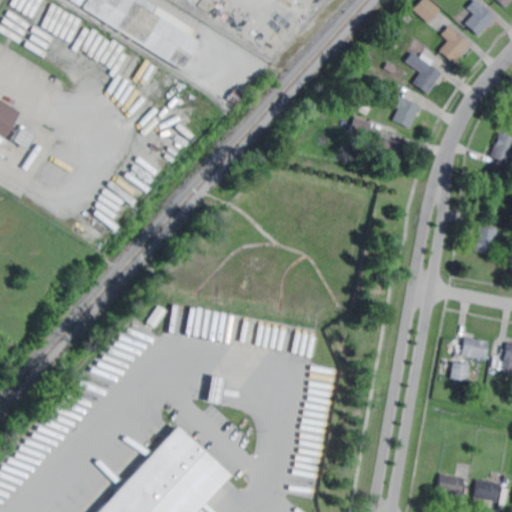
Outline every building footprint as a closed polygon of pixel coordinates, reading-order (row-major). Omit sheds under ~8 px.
[(146,0),(196,32),(192,38),(198,42),(181,70),(82,8),(86,0),(146,0)] [(429,21),(414,8),(420,0),(430,0),(440,8),(429,21)] [(478,37),(464,23),(473,14),(467,7),(474,0),(476,0),(496,19),(478,37)] [(452,64),(438,51),(447,41),(441,34),(448,26),(469,45),(452,64)] [(428,93),(414,82),(421,71),(414,66),(424,52),(434,60),(431,64),(443,72),(428,93)] [(385,84),(378,80),(381,75),(388,79),(385,84)] [(236,106),(226,99),(233,88),(243,95),(236,106)] [(410,129),(393,121),(399,109),(391,105),(396,94),(421,106),(410,129)] [(0,139),(0,101),(17,112),(0,139)] [(323,121),(321,112),(328,110),(330,119),(323,121)] [(365,138),(350,133),(355,117),(371,123),(365,138)] [(511,166),(491,157),(500,133),(511,138),(511,166)] [(399,167),(382,162),(385,150),(376,147),(379,136),(405,143),(399,167)] [(494,253),(476,250),(480,226),(498,229),(494,253)] [(152,326),(163,309),(155,304),(145,322),(152,326)] [(486,359),(462,355),(466,337),(489,341),(486,359)] [(511,373),(503,372),(508,342),(511,342),(511,373)] [(468,381),(451,378),(454,361),(471,364),(468,381)] [(204,400),(217,402),(221,376),(208,374),(204,400)] [(94,511),(174,424),(227,472),(190,511),(94,511)] [(461,495),(437,491),(440,474),(464,478),(461,495)] [(498,502),(475,498),(478,480),(501,484),(498,502)]
